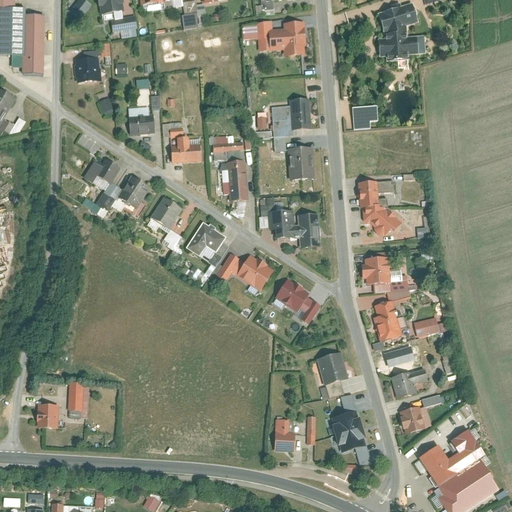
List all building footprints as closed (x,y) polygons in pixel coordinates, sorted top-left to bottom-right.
[(0,0),(0,61),(10,61),(13,77),(23,74),(23,81),(45,79),(44,16),(35,17),(34,9),(18,6),(17,0),(0,0)] [(77,0),(69,13),(80,21),(91,5),(82,0),(77,0)] [(123,0),(99,0),(102,15),(126,12),(123,0)] [(415,4),(380,14),(388,39),(380,40),(380,58),(388,58),(388,62),(411,62),(411,56),(427,54),(426,37),(408,37),(409,28),(422,24),(415,4)] [(285,30),(272,31),(272,52),(286,51),(286,58),(309,57),(307,23),(285,24),(285,30)] [(110,44),(102,44),(101,57),(110,57),(110,44)] [(100,59),(77,61),(79,84),(102,82),(100,59)] [(127,65),(115,65),(116,74),(127,73),(127,65)] [(136,90),(148,89),(148,80),(136,81),(136,90)] [(0,130),(16,100),(0,89),(0,130)] [(160,111),(159,97),(150,97),(151,111),(160,111)] [(104,118),(111,115),(105,100),(98,103),(104,118)] [(311,100),(292,101),(293,131),(313,130),(311,100)] [(350,109),(352,131),(370,130),(369,123),(376,122),(375,107),(350,109)] [(154,116),(131,117),(132,136),(157,134),(154,116)] [(233,137),(209,138),(209,145),(212,144),(213,162),(237,161),(237,152),(242,151),(242,143),(233,143),(233,137)] [(179,146),(173,146),(174,164),(205,163),(203,146),(191,146),(191,139),(179,139),(179,146)] [(314,149),(290,150),(292,181),(316,180),(314,149)] [(122,170),(106,160),(96,175),(112,186),(122,170)] [(247,162),(230,163),(232,202),(250,202),(247,162)] [(133,177),(119,198),(138,210),(152,188),(133,177)] [(379,183),(361,184),(362,209),(380,208),(379,183)] [(166,198),(153,218),(172,230),(184,210),(166,198)] [(380,208),(362,209),(362,219),(391,242),(404,224),(380,208)] [(295,211),(271,213),(272,231),(278,230),(279,240),(301,239),(303,250),(322,248),(320,215),(301,216),(301,226),(296,225),(295,211)] [(205,223),(188,249),(201,257),(209,247),(219,253),(228,238),(205,223)] [(276,271),(252,255),(238,276),(263,292),(276,271)] [(391,259),(366,260),(367,286),(392,285),(391,259)] [(312,295),(289,280),(277,299),(299,313),(312,295)] [(395,302),(376,307),(379,318),(376,319),(382,344),(404,337),(395,302)] [(437,319),(416,324),(420,338),(442,332),(437,319)] [(343,353),(319,359),(326,386),(350,379),(343,353)] [(427,369),(392,377),(398,399),(419,394),(416,384),(430,380),(427,369)] [(86,383),(72,383),(70,410),(84,411),(86,383)] [(60,405),(39,404),(39,428),(59,429),(60,405)] [(465,419),(470,416),(466,406),(461,408),(465,419)] [(420,407),(401,412),(407,435),(428,428),(420,407)] [(291,420),(278,419),(276,451),(297,452),(298,433),(290,433),(291,420)] [(440,446),(418,464),(444,511),(474,511),(500,495),(471,435),(450,449),(455,457),(448,461),(440,446)] [(27,505),(42,505),(42,495),(27,495),(27,505)] [(95,496),(95,509),(103,509),(103,496),(95,496)] [(149,497),(143,508),(151,511),(153,511),(159,503),(149,497)] [(507,503),(487,511),(509,511),(511,511),(507,503)]
